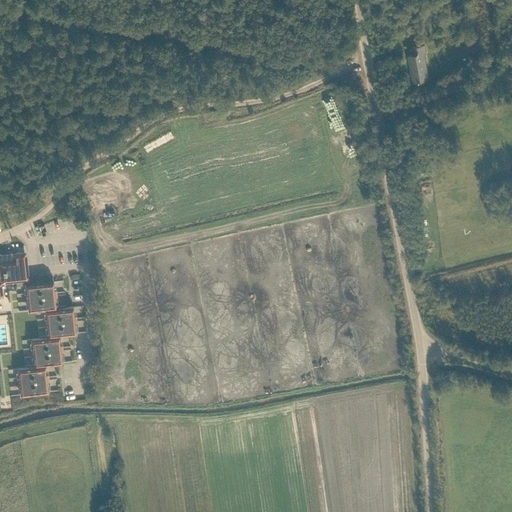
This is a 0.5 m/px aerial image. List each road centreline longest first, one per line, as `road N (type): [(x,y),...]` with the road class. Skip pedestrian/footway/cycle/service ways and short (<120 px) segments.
road 1 (unclassified): [(417,341),(359,0)]
road 2 (unclassified): [(430,511),(417,341)]
